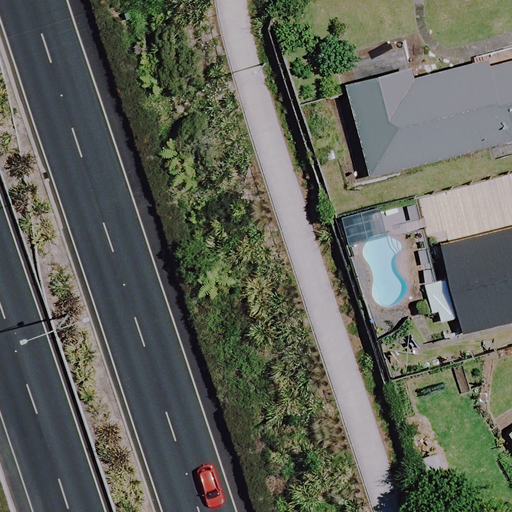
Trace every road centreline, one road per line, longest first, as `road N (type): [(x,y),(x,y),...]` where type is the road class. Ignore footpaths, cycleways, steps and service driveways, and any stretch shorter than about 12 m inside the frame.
road 1 (primary): [(35,0),(95,152),(212,511)]
road 2 (primary): [(66,511),(0,309)]
